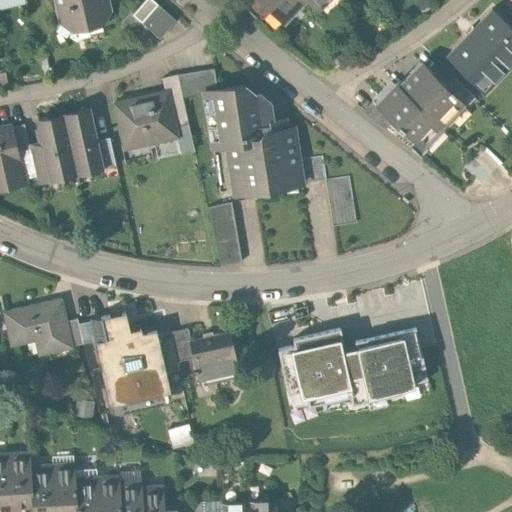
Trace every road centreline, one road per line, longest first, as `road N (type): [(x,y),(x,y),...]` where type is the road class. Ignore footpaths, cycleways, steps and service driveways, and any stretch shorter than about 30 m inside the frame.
road 1 (residential): [(0,232),(56,257),(159,278),(252,282),(398,260),(475,230)]
road 2 (residential): [(232,20),(132,70),(0,98)]
road 3 (residential): [(319,90),(475,230)]
road 4 (residential): [(319,90),(457,0)]
